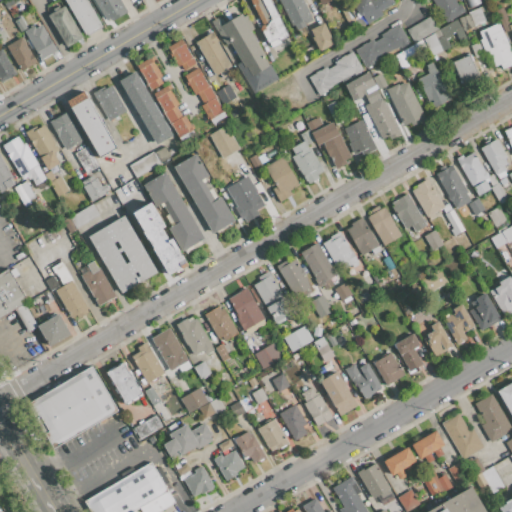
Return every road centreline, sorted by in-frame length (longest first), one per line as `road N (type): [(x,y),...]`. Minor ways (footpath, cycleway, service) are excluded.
road 1 (residential): [(0,404),(511,96)]
road 2 (residential): [(230,511),(511,348)]
road 3 (tertiary): [(0,114),(196,0)]
road 4 (residential): [(405,0),(399,16),(305,71)]
